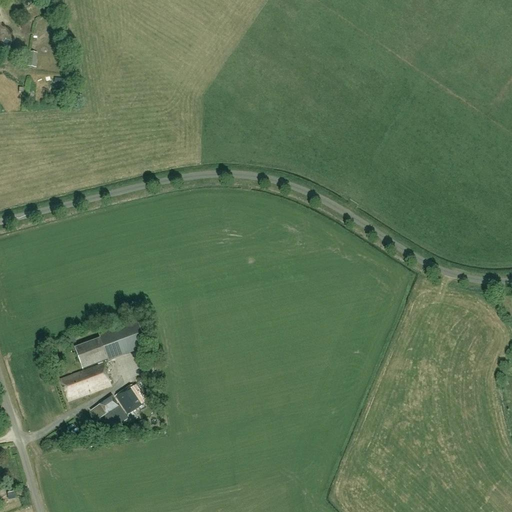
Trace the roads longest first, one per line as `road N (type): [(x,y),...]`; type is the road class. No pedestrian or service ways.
road 1 (unclassified): [(0,221),(185,175),(263,179),(304,192),(435,267),(511,280)]
road 2 (unclassified): [(40,511),(0,377)]
